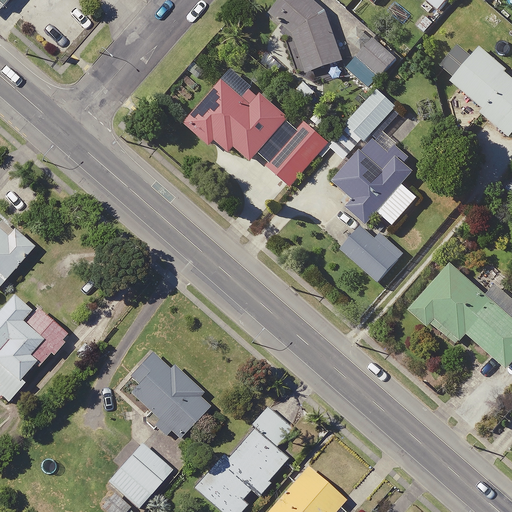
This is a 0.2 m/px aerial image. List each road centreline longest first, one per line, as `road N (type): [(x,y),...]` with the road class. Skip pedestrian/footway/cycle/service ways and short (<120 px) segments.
road 1 (secondary): [(65,133),(499,511)]
road 2 (residential): [(183,0),(65,133)]
